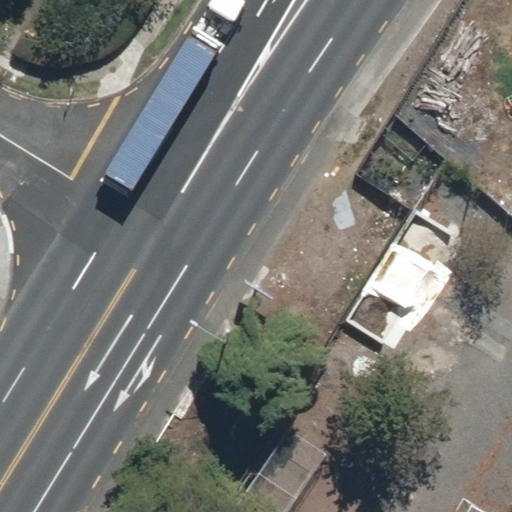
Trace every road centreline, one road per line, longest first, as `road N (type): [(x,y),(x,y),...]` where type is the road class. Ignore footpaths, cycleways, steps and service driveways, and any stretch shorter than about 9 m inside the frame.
road 1 (primary): [(0,478),(160,220)]
road 2 (primary): [(160,220),(296,0)]
road 3 (residential): [(0,123),(160,220)]
